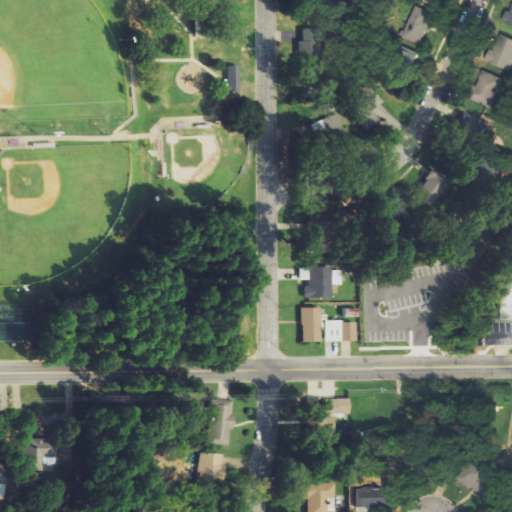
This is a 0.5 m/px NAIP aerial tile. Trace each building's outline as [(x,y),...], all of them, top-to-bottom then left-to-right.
[(402,38),(422,46),(435,15),(415,6),(402,38)] [(511,11),(511,12),(506,10),(503,23),(511,25),(511,11)] [(297,40),(299,74),(318,74),(316,28),(301,29),(302,40),(297,40)] [(511,69),(511,38),(499,33),(487,62),(511,71),(511,69)] [(239,65),(227,65),(227,93),(238,93),(239,65)] [(494,108),(504,78),(482,70),(471,100),(494,108)] [(347,110),(366,131),(381,117),(375,110),(384,101),(368,84),(359,92),(362,96),(347,110)] [(460,142),(478,139),(474,112),(455,115),(460,142)] [(313,122),(318,142),(345,134),(339,114),(313,122)] [(299,268),(299,280),(305,280),(305,298),(331,297),(331,284),(339,284),(339,267),(299,268)] [(497,319),(511,319),(511,281),(496,282),(497,319)] [(320,307),(300,307),(301,342),(321,341),(320,307)] [(339,320),(322,320),(323,341),(339,341),(339,320)] [(355,322),(340,322),(340,341),(356,340),(355,322)] [(310,399),(311,438),(335,438),(334,414),(349,413),(349,398),(310,399)] [(210,444),(231,445),(233,400),(212,399),(210,444)] [(23,438),(23,467),(57,468),(58,439),(23,438)] [(226,453),(205,453),(206,479),(227,479),(226,453)] [(496,487),(489,484),(494,475),(468,463),(458,483),(491,498),(496,487)] [(327,511),(327,498),(334,498),(334,479),(300,479),(300,499),(306,499),(306,511),(327,511)] [(355,507),(392,508),(393,480),(383,479),(383,486),(365,486),(365,488),(356,488),(355,507)]
